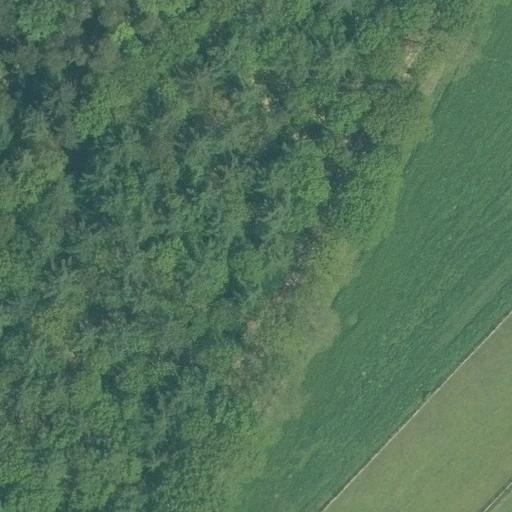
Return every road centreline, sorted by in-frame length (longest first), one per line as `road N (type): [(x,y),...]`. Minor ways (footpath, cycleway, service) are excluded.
road 1 (track): [(172,511),(445,0)]
road 2 (track): [(253,0),(0,247)]
